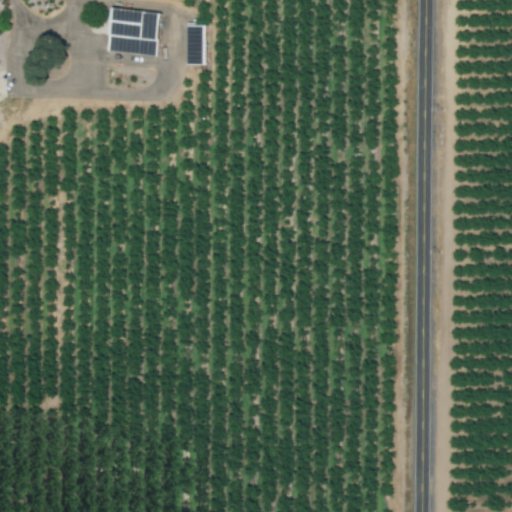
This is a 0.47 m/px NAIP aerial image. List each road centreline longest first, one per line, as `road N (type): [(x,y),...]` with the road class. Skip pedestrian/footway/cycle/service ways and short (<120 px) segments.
road 1 (tertiary): [(429,0),(426,511)]
road 2 (track): [(0,393),(381,386)]
road 3 (track): [(398,511),(399,402),(381,386)]
